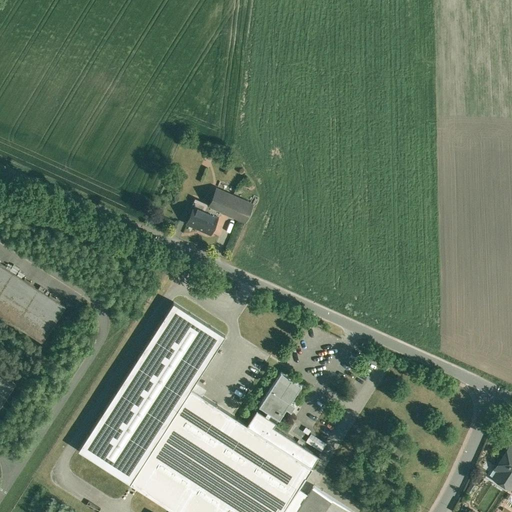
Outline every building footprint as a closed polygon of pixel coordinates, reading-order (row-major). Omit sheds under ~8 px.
[(241,198),(217,188),(210,205),(210,206),(220,210),(233,216),(241,198)] [(254,204),(241,198),(233,216),(246,221),(254,204)] [(207,212),(194,206),(187,222),(211,232),(218,216),(220,210),(210,206),(207,212)] [(0,313),(42,341),(66,306),(0,262),(0,313)] [(78,449),(130,482),(191,388),(225,335),(173,302),(78,449)] [(281,372),(259,406),(267,411),(271,413),(279,419),(286,408),(291,412),(295,405),(291,402),(302,385),(281,372)] [(0,409),(16,386),(0,375),(0,409)] [(247,424),(191,388),(130,482),(176,511),(296,511),(308,494),(298,488),(312,466),(247,424)] [(319,455),(274,426),(276,422),(269,417),(271,413),(267,411),(265,414),(257,409),(247,424),(312,466),(319,455)] [(511,444),(496,468),(498,469),(492,478),(509,488),(511,484),(511,444)] [(355,511),(314,485),(308,494),(296,511),(355,511)]
